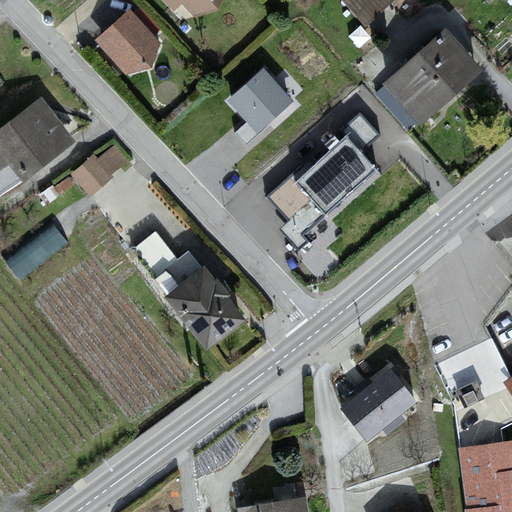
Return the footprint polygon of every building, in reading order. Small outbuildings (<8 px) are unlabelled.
[(160,0),(174,13),(185,4),(194,20),(219,13),(223,0),(160,0)] [(340,0),(366,28),(396,0),(340,0)] [(131,12),(96,41),(127,75),(148,69),(161,44),(131,12)] [(446,27),(385,81),(424,126),(485,70),(446,27)] [(266,69),(230,101),(260,135),(296,103),(266,69)] [(42,99),(0,131),(0,172),(14,166),(26,182),(77,144),(42,99)] [(362,114),(266,196),(288,221),(278,230),(297,253),(309,242),(303,235),(376,172),(360,153),(381,135),(362,114)] [(72,169),(90,190),(129,157),(111,136),(72,169)] [(36,239),(8,255),(17,269),(44,253),(36,239)] [(204,267),(165,298),(207,352),(250,321),(204,267)] [(389,370),(345,405),(368,442),(419,402),(389,370)] [(511,511),(511,440),(459,447),(465,511),(511,511)] [(309,511),(307,498),(239,508),(240,511),(309,511)]
